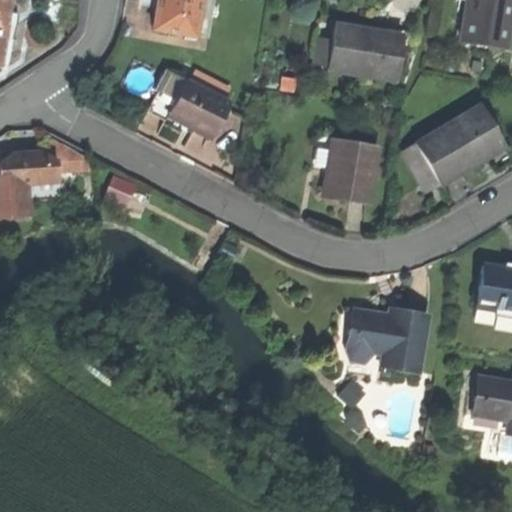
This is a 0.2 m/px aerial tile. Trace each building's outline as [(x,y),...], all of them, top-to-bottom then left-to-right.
[(9,0),(0,0),(0,55),(1,55),(6,23),(8,12),(9,0)] [(156,0),(156,2),(152,28),(194,35),(199,0),(156,0)] [(206,0),(199,0),(194,35),(204,37),(207,19),(203,19),(206,0)] [(511,0),(469,0),(470,2),(467,2),(461,43),(506,49),(511,0)] [(12,24),(6,23),(1,55),(0,55),(0,65),(5,66),(12,24)] [(325,73),(395,82),(400,42),(380,39),(381,34),(359,31),(331,28),(329,43),(327,63),(325,73)] [(313,61),(327,63),(329,43),(315,42),(313,61)] [(227,103),(185,81),(169,111),(182,118),(195,125),(192,131),(208,140),(227,103)] [(414,146),(438,187),(459,175),(473,166),(471,163),(501,145),(480,108),(414,146)] [(377,150),(333,142),(323,195),(346,199),(367,203),(377,150)] [(426,194),(438,187),(414,146),(402,153),(426,194)] [(53,152),(53,161),(54,171),(65,171),(64,151),(53,152)] [(0,163),(0,185),(24,184),(54,183),(54,171),(53,161),(42,156),(25,157),(7,157),(2,162),(0,163)] [(109,178),(101,201),(120,208),(127,185),(109,178)] [(0,212),(25,211),(24,184),(0,185),(0,212)] [(133,187),(127,185),(120,208),(125,209),(133,187)] [(511,271),(503,270),(480,267),(475,301),(495,304),(494,311),(511,313),(511,271)] [(474,308),(494,311),(495,304),(475,301),(474,308)] [(386,316),(351,310),(345,348),(380,353),(378,366),(417,372),(426,316),(405,313),(387,310),(386,316)] [(511,376),(510,376),(510,380),(474,375),(474,378),(485,380),(482,397),(471,396),(469,414),(504,419),(502,431),(511,432),(511,376)] [(474,378),(471,396),(482,397),(485,380),(474,378)]
